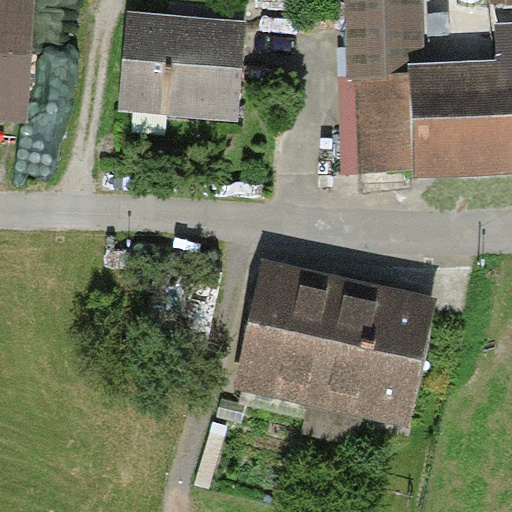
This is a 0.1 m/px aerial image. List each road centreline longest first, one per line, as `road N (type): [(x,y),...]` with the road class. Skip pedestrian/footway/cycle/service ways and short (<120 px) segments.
road 1 (unclassified): [(511,232),(460,240),(246,221),(0,215)]
road 2 (track): [(246,221),(182,511)]
